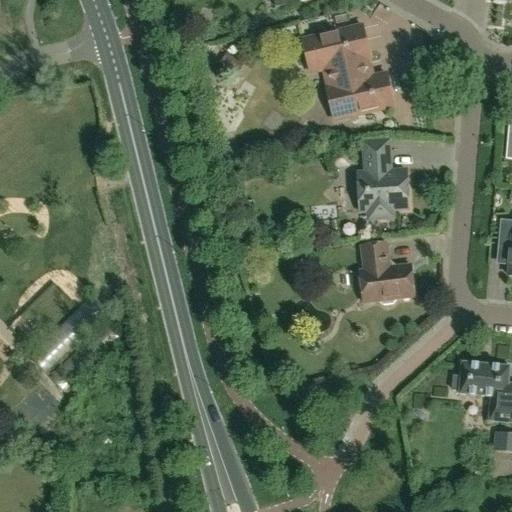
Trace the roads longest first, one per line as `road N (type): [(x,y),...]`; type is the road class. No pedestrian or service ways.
road 1 (primary): [(218,469),(108,43)]
road 2 (residential): [(511,319),(469,309),(456,278),(481,56)]
